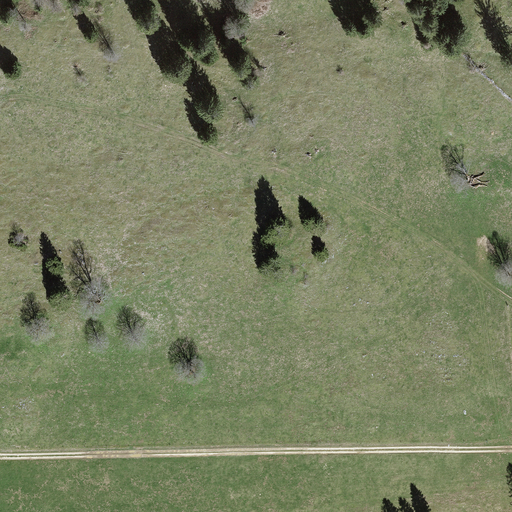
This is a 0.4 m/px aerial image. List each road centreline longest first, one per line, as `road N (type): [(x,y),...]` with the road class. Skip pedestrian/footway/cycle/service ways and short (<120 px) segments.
road 1 (track): [(477,282),(436,244),(296,174),(126,120),(0,100)]
road 2 (track): [(511,450),(0,455)]
road 3 (track): [(501,450),(477,282),(511,301)]
